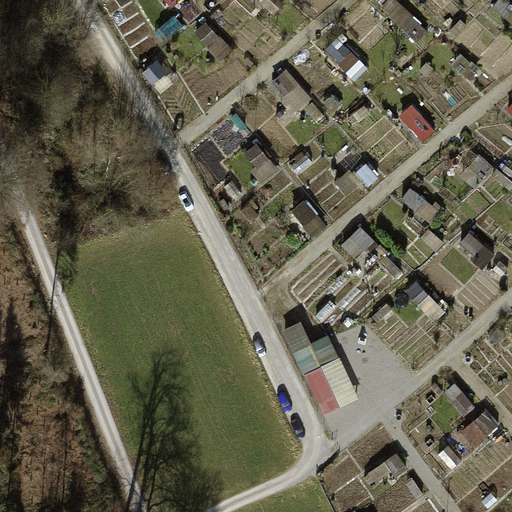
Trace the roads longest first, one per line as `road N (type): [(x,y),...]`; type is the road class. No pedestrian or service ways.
road 1 (track): [(213,511),(310,467),(314,426),(180,148),(88,0)]
road 2 (track): [(151,511),(0,148)]
